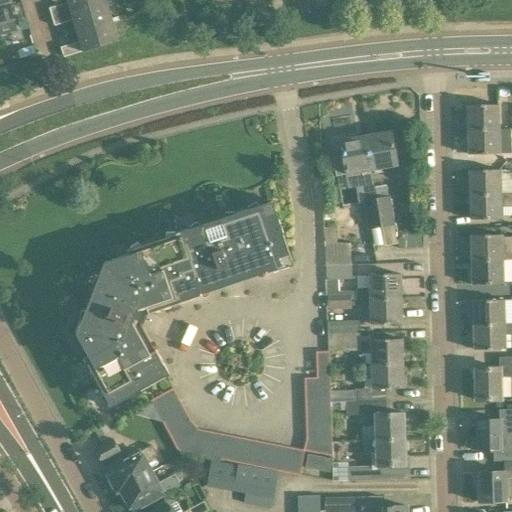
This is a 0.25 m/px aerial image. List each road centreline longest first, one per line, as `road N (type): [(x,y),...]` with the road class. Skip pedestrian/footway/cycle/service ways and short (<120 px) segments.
road 1 (residential): [(448,511),(436,62)]
road 2 (residential): [(285,325),(297,362),(269,411),(231,419),(196,402),(179,368),(199,316),(234,302),(271,312)]
road 3 (tertiary): [(0,161),(161,104),(284,78)]
road 4 (tertiary): [(281,61),(128,84),(0,126)]
road 5 (residential): [(284,78),(307,246),(306,297),(285,325)]
road 6 (residential): [(93,511),(0,343)]
road 7 (tertiary): [(435,43),(281,61)]
road 8 (tertiary): [(284,78),(436,62)]
